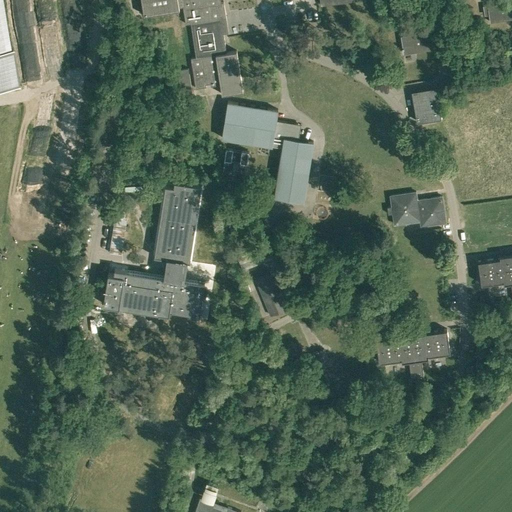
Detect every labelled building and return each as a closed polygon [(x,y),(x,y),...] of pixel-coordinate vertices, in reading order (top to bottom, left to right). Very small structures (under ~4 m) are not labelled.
[(0,0),(0,89),(21,86),(15,50),(11,51),(2,0),(0,0)] [(220,84),(222,94),(243,91),(236,50),(226,52),(221,18),(226,17),(224,2),(221,2),(220,0),(141,0),(144,15),(179,9),(179,7),(183,7),(185,23),(190,23),(196,56),(191,57),(196,88),(206,86),(206,84),(210,83),(210,85),(220,84)] [(511,0),(487,5),(483,6),(484,12),(488,12),(490,22),(511,18),(511,0)] [(432,31),(430,31),(401,36),(404,53),(433,48),(431,38),(433,38),(432,31)] [(178,70),(182,100),(193,98),(188,68),(178,70)] [(412,92),(418,121),(440,117),(435,88),(412,92)] [(274,196),(303,201),(313,141),(295,138),(298,123),(276,120),(278,109),(227,101),(222,137),(282,146),(274,196)] [(221,177),(243,181),(248,152),(226,148),(221,177)] [(173,186),(165,185),(154,256),(166,258),(163,276),(114,268),(113,273),(108,272),(103,304),(169,314),(170,310),(199,314),(205,282),(184,279),(187,262),(189,262),(201,186),(174,181),(173,186)] [(423,221),(424,226),(445,223),(442,197),(417,200),(415,192),(390,196),(391,207),(386,207),(387,214),(392,214),(394,225),(423,221)] [(486,282),(481,283),(481,284),(503,280),(503,283),(511,282),(511,292),(511,251),(507,252),(507,254),(500,255),(500,257),(478,260),(480,273),(485,272),(486,282)] [(253,277),(270,315),(286,309),(269,270),(253,277)] [(68,312),(81,313),(82,293),(70,292),(68,312)] [(411,329),(417,376),(424,375),(421,358),(428,357),(428,355),(450,352),(450,351),(445,351),(443,341),(449,341),(447,328),(425,332),(425,329),(417,330),(417,328),(411,329)] [(379,360),(379,361),(401,358),(401,361),(409,360),(411,377),(417,376),(411,329),(405,330),(405,332),(397,333),(398,335),(376,338),(378,351),(383,350),(384,360),(379,360)] [(311,352),(317,368),(329,363),(324,348),(311,352)] [(216,499),(219,485),(206,482),(203,497),(216,499)] [(212,501),(201,497),(200,497),(194,511),(240,511),(241,511),(227,506),(225,510),(212,506),(214,501),(212,501)]
